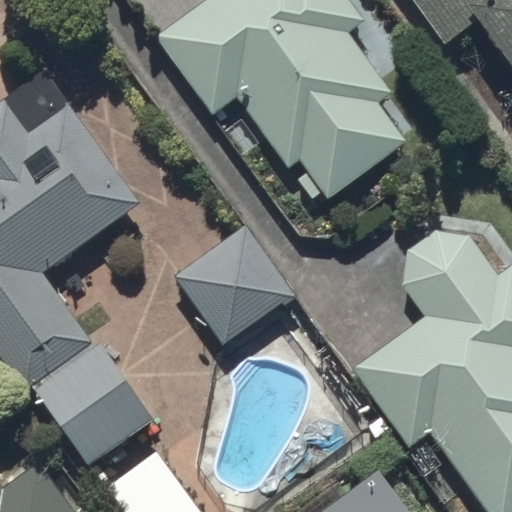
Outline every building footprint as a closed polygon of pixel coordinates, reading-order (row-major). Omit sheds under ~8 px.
[(199,0),(155,30),(216,110),(238,93),(291,163),(299,157),(306,167),(297,173),(314,194),(323,187),(329,196),(408,136),(380,99),(392,90),(348,33),(365,19),(350,0),(199,0)] [(511,0),(415,0),(444,39),(476,15),(511,63),(511,0)] [(139,198),(45,65),(0,98),(0,350),(25,385),(32,380),(90,461),(157,414),(105,340),(96,346),(41,268),(139,198)] [(213,349),(192,460),(231,511),(269,511),(376,432),(281,305),(297,293),(245,224),(177,276),(225,340),(213,349)] [(425,314),(353,367),(408,443),(428,428),(489,511),(511,511),(511,262),(499,272),(471,234),(437,228),(409,247),(404,281),(425,314)] [(0,511),(76,511),(40,457),(2,482),(0,479),(0,511)] [(411,511),(379,467),(316,511),(411,511)]
